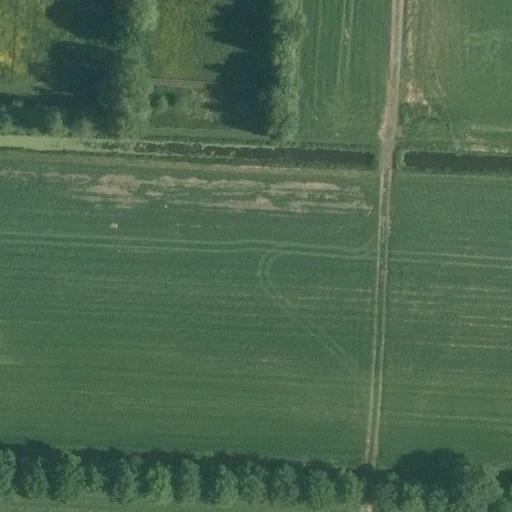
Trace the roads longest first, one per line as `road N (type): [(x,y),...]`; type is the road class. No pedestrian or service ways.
road 1 (track): [(511,478),(0,453)]
road 2 (track): [(396,0),(373,472)]
